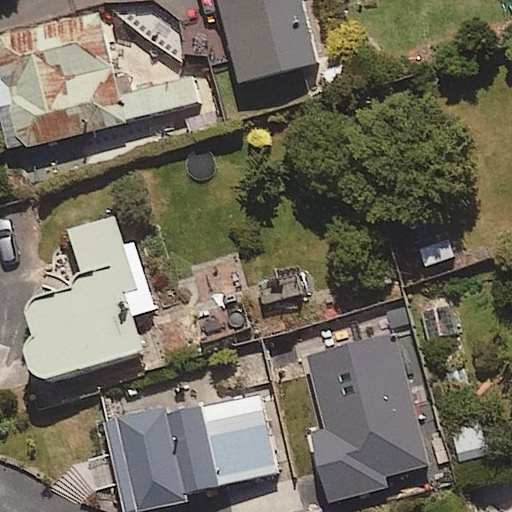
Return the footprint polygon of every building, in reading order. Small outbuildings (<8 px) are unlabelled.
[(303,0),(220,0),(240,85),(318,67),(303,0)] [(98,15),(0,41),(0,114),(11,154),(197,103),(190,77),(119,96),(98,15)] [(151,308),(123,214),(64,231),(81,290),(26,306),(47,378),(139,351),(128,314),(151,308)] [(293,374),(282,336),(234,349),(245,388),(293,374)] [(277,471),(260,391),(108,423),(127,511),(189,499),(187,490),(277,471)] [(488,455),(478,410),(448,417),(458,461),(488,455)] [(510,511),(501,487),(464,501),(468,511),(510,511)]
